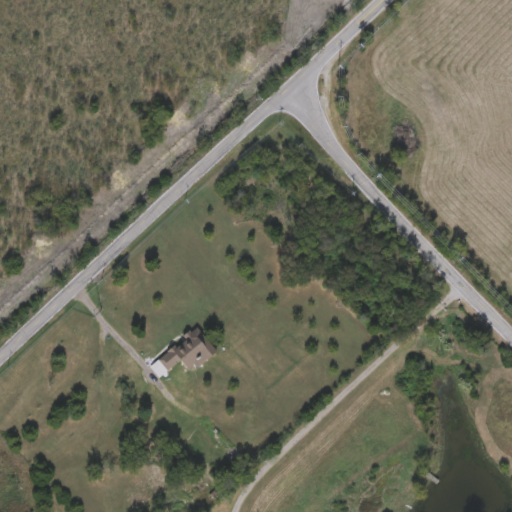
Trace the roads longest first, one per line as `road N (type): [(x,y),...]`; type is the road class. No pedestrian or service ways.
road 1 (residential): [(0,353),(377,0)]
road 2 (residential): [(511,343),(278,93)]
